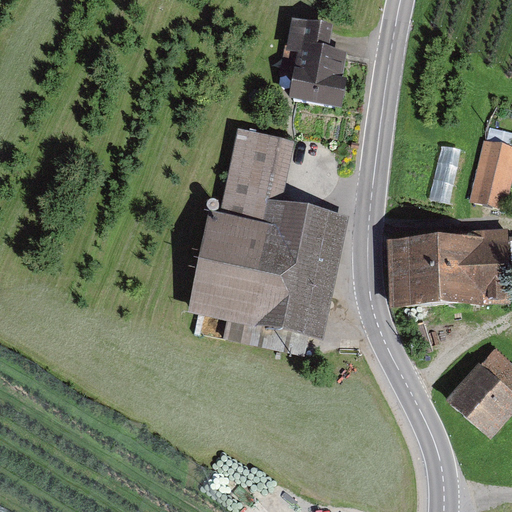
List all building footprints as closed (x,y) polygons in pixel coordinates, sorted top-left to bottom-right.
[(350,32),(292,19),(281,69),(296,72),(290,100),(343,111),(356,52),(346,49),(350,32)] [(292,144),(240,134),(224,212),(266,220),(270,199),(281,201),(292,144)] [(408,205),(465,202),(461,138),(405,141),(408,205)] [(505,213),(511,188),(511,151),(486,145),(470,204),(505,213)] [(324,338),(348,214),(281,201),(270,199),(266,220),(224,212),(212,209),(192,312),(324,338)] [(392,246),(394,309),(511,305),(511,261),(511,232),(482,232),(482,243),(392,246)] [(452,408),(493,443),(511,420),(511,364),(499,353),(452,408)]
